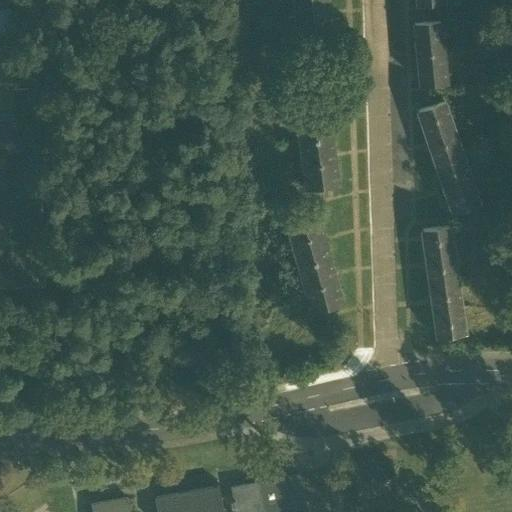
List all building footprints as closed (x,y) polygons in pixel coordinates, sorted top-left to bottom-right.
[(297,0),(297,14),(322,15),(322,0),(297,0)] [(405,18),(409,83),(442,81),(438,16),(405,18)] [(10,119),(0,119),(0,283),(40,282),(34,90),(9,91),(10,119)] [(411,104),(438,208),(471,200),(444,95),(411,104)] [(290,185),(332,182),(326,110),(284,114),(290,185)] [(277,215),(297,311),(338,302),(317,207),(277,215)] [(423,335),(456,332),(449,221),(415,224),(423,335)] [(376,460),(352,464),(358,497),(395,490),(389,462),(377,464),(376,460)] [(307,511),(300,474),(297,474),(297,475),(258,482),(264,511),(261,511),(129,511),(126,498),(91,504),(92,511),(307,511)] [(258,482),(231,487),(235,511),(261,511),(264,511),(258,482)]
